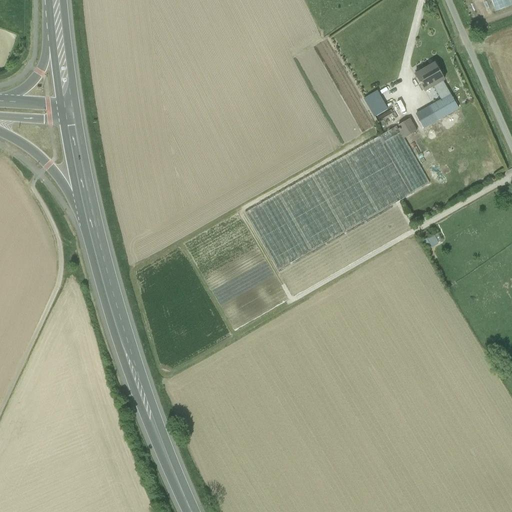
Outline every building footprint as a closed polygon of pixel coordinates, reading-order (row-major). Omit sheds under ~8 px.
[(511,0),(489,0),(495,15),(511,8),(511,0)] [(435,63),(416,75),(425,92),(433,87),(441,101),(451,95),(442,81),(445,79),(435,63)] [(378,91),(365,98),(375,117),(388,109),(378,91)] [(441,101),(430,108),(438,121),(440,120),(458,108),(451,95),(441,101)] [(388,109),(375,117),(377,121),(394,112),(392,107),(388,109)] [(438,121),(430,108),(416,117),(424,129),(438,121)] [(409,119),(397,126),(399,129),(400,130),(398,131),(403,139),(416,132),(409,119)] [(444,127),(440,120),(438,121),(424,129),(428,137),(444,127)] [(403,139),(398,131),(400,130),(399,129),(398,130),(396,127),(380,136),(413,194),(428,185),(403,139)] [(377,137),(245,214),(278,272),(410,195),(377,137)] [(422,239),(427,248),(435,243),(430,234),(422,239)]
